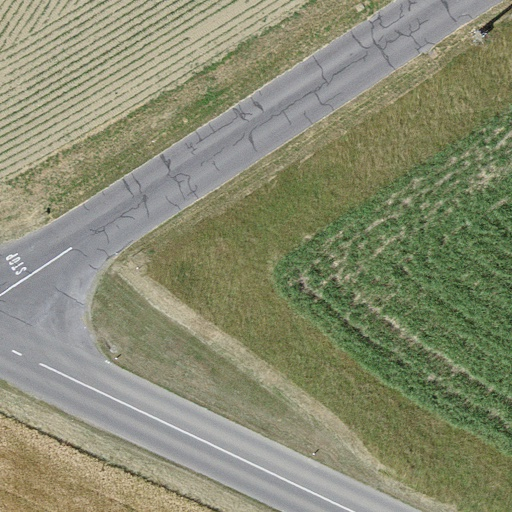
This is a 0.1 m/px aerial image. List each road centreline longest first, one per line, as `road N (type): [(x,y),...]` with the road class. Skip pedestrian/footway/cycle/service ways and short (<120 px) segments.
road 1 (tertiary): [(457,0),(0,296)]
road 2 (tertiary): [(358,511),(0,343)]
